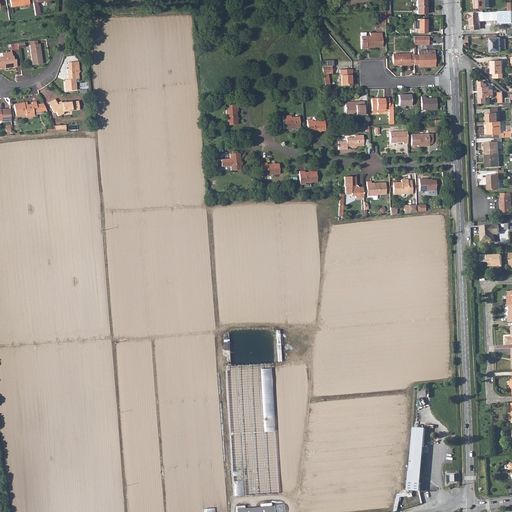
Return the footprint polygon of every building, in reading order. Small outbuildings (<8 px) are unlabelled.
[(35,3),(33,3),(35,16),(40,15),(39,5),(37,6),(37,2),(51,0),(36,0),(36,1),(35,1),(35,3)] [(424,0),(410,0),(411,1),(416,1),(416,15),(425,14),(424,0)] [(474,4),(474,9),(485,8),(485,0),(473,0),(474,0),(475,0),(475,4),(474,4)] [(476,12),(476,13),(469,13),(469,19),(470,19),(470,26),(471,26),(471,30),(480,29),(480,19),(484,19),(484,17),(497,17),(497,12),(484,12),(483,12),(476,12)] [(410,30),(410,33),(426,33),(426,20),(417,19),(417,21),(416,21),(416,25),(413,25),(413,30),(410,30)] [(360,36),(361,49),(366,49),(366,46),(369,46),(369,47),(382,47),(381,33),(370,33),(370,36),(366,36),(365,32),(360,33),(360,36)] [(413,36),(413,45),(428,45),(428,36),(419,36),(413,36)] [(491,52),(497,51),(500,51),(500,38),(490,38),(491,51),(491,52)] [(30,45),(29,45),(32,65),(42,64),(39,44),(37,44),(30,45)] [(418,66),(434,65),(434,51),(434,50),(418,51),(417,51),(417,56),(418,65),(418,66)] [(0,68),(3,68),(2,67),(4,66),(4,68),(16,66),(15,59),(13,60),(13,56),(12,56),(11,52),(2,53),(2,56),(0,56),(0,68)] [(413,53),(392,54),(392,65),(414,64),(413,56),(413,53)] [(491,70),(492,70),(493,74),(493,78),(497,78),(497,74),(503,73),(503,60),(491,61),(489,61),(489,67),(491,67),(491,70)] [(68,82),(64,82),(65,91),(76,90),(75,82),(74,73),(78,73),(79,73),(78,62),(67,63),(68,69),(67,69),(67,80),(68,82)] [(351,70),(339,70),(339,76),(340,76),(341,86),(352,85),(351,79),(350,80),(350,75),(351,75),(351,70)] [(479,90),(480,93),(479,93),(479,98),(490,97),(493,97),(493,89),(489,89),(489,86),(486,87),(486,83),(484,83),(484,81),(478,82),(479,90)] [(410,95),(398,95),(398,106),(410,105),(410,95)] [(425,97),(421,97),(421,110),(436,109),(435,98),(425,99),(425,97)] [(58,105),(57,103),(55,99),(48,102),(53,112),(55,111),(58,116),(64,113),(63,111),(80,109),(79,101),(62,103),(58,105)] [(388,99),(371,99),(371,102),(371,111),(384,110),(388,110),(388,114),(388,121),(392,121),(392,103),(388,103),(388,99)] [(348,105),(345,105),(345,112),(349,111),(349,116),(363,115),(363,101),(355,102),(355,103),(353,103),(348,103),(348,105)] [(32,104),(24,106),(24,103),(13,104),(16,116),(26,114),(26,115),(30,115),(30,116),(34,115),(33,111),(37,111),(36,104),(36,102),(32,103),(32,104)] [(237,104),(225,104),(226,124),(237,123),(236,119),(235,119),(235,116),(236,116),(236,110),(237,110),(237,104)] [(0,119),(1,120),(1,121),(6,121),(11,121),(10,109),(6,110),(6,109),(1,109),(0,109),(0,108),(0,119)] [(487,122),(497,122),(497,109),(487,109),(487,122)] [(291,115),(282,115),(283,128),(291,128),(292,126),(294,126),(294,127),(299,127),(299,116),(291,117),(291,115)] [(324,121),(307,122),(307,133),(313,133),(313,131),(318,131),(318,130),(320,130),(324,130),(324,121)] [(487,122),(488,134),(501,134),(501,121),(497,122),(487,122)] [(407,144),(406,131),(389,132),(389,143),(394,143),(394,141),(396,141),(396,143),(402,142),(402,144),(407,144)] [(411,146),(416,146),(424,146),(424,147),(428,147),(428,145),(429,145),(431,145),(432,143),(432,142),(432,141),(432,139),(432,134),(428,134),(410,135),(411,146)] [(345,142),(336,142),(336,150),(345,150),(345,147),(349,147),(350,148),(351,149),(352,149),(354,149),(354,148),(355,147),(362,147),(362,136),(353,136),(353,138),(345,138),(345,142)] [(485,154),(499,154),(498,141),(485,142),(485,154)] [(229,158),(220,158),(220,165),(229,165),(229,169),(239,169),(239,163),(238,163),(238,160),(239,160),(238,152),(228,152),(229,158)] [(485,154),(486,166),(499,166),(499,154),(485,154)] [(266,162),(260,162),(261,176),(267,175),(267,174),(278,173),(278,163),(274,163),(273,164),(271,164),(271,163),(266,163),(266,162)] [(304,170),(298,170),(299,183),(305,183),(305,182),(316,181),(316,170),(312,171),(311,172),(310,172),(309,171),(304,171),(304,170)] [(498,170),(498,174),(488,174),(489,189),(500,189),(500,180),(505,179),(505,170),(498,170)] [(362,198),(362,187),(357,187),(354,185),(354,176),(343,176),(343,187),(344,187),(344,195),(350,195),(350,197),(353,197),(353,199),(362,198)] [(400,183),(392,183),(392,194),(411,194),(411,181),(407,181),(407,179),(402,179),(402,181),(400,181),(400,183)] [(426,179),(418,179),(419,191),(435,191),(435,181),(426,181),(426,179)] [(367,199),(375,199),(376,198),(375,196),(376,196),(376,194),(384,194),(384,182),(374,183),(374,184),(370,185),(369,181),(365,182),(366,196),(367,196),(367,199)] [(502,194),(502,198),(501,198),(502,215),(511,215),(511,193),(502,194)] [(415,212),(415,205),(408,205),(408,209),(403,209),(403,213),(408,213),(408,212),(415,212)] [(500,225),(481,226),(481,230),(483,230),(483,231),(483,232),(484,232),(484,233),(485,233),(485,234),(482,234),(482,243),(495,242),(495,234),(500,234),(500,225)] [(498,267),(502,267),(502,255),(488,256),(488,262),(489,267),(495,267),(495,266),(498,265),(498,267)] [(511,291),(502,292),(503,297),(508,297),(508,302),(507,302),(507,306),(509,306),(511,305),(511,291)] [(223,373),(232,498),(277,494),(268,370),(223,373)] [(412,427),(406,494),(410,494),(410,490),(412,490),(420,491),(425,429),(417,428),(412,427)] [(304,492),(305,502),(319,500),(319,496),(322,496),(324,496),(324,489),(304,492)] [(384,499),(377,498),(376,507),(384,507),(384,499)]
